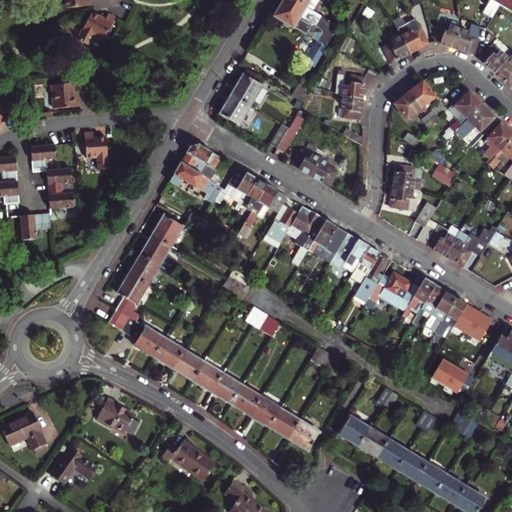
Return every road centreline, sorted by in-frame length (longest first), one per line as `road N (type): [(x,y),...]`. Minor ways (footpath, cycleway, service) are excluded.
road 1 (residential): [(361,225),(373,195),(376,108),(391,84),(426,63),(453,62),(511,112)]
road 2 (residential): [(73,356),(171,405),(306,508)]
road 3 (residential): [(62,321),(186,121)]
road 4 (residential): [(361,225),(186,121)]
road 5 (residential): [(19,133),(163,114),(186,121)]
road 6 (residential): [(506,310),(361,225)]
road 7 (residential): [(186,121),(259,0)]
